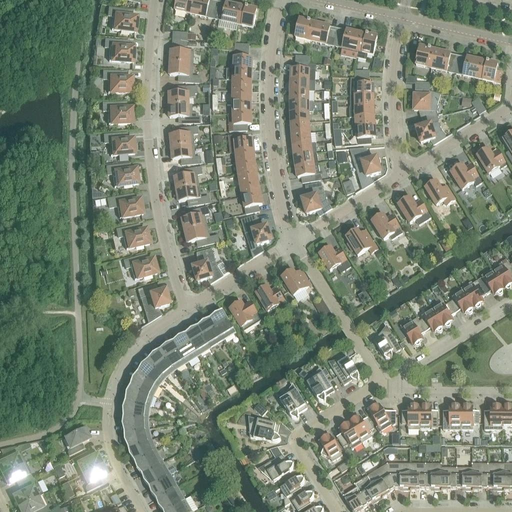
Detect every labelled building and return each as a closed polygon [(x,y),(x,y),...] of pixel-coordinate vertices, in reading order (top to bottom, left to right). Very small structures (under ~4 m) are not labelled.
[(191,15),(194,0),(177,0),(175,12),(186,14),(191,15)] [(206,0),(194,0),(191,15),(213,20),(217,2),(206,0)] [(237,26),(241,8),(220,3),(216,21),(237,26)] [(241,8),(237,26),(242,27),(253,29),(257,11),(249,9),(246,9),(241,8)] [(128,11),(109,9),(108,17),(113,17),(112,31),(135,34),(136,30),(138,30),(138,22),(137,22),(137,19),(128,17),(128,11)] [(312,42),(316,25),(311,24),(311,23),(308,23),(300,21),(296,39),(307,42),(307,41),(312,42)] [(316,25),(312,42),(333,47),(337,30),(316,25)] [(340,30),(336,48),(343,49),(341,55),(356,59),(358,53),(362,35),(340,30)] [(356,59),(366,61),(368,55),(374,57),(378,39),(369,37),(369,36),(367,36),(362,35),(358,53),(356,59)] [(125,42),(106,41),(105,49),(110,49),(109,62),(133,64),(133,60),(135,60),(135,53),(134,53),(134,49),(124,48),(125,42)] [(427,69),(432,70),(436,52),(431,51),(431,50),(429,50),(420,48),(416,66),(427,69)] [(169,56),(169,64),(193,66),(194,54),(172,53),(172,52),(171,52),(171,56),(169,56)] [(235,52),(234,70),(252,71),(252,60),(248,59),(249,53),(235,52)] [(436,52),(432,70),(454,75),(458,57),(436,52)] [(478,80),(482,62),(461,58),(457,75),(478,80)] [(487,64),(482,62),(478,80),(483,81),(500,85),(503,73),(497,72),(498,66),(489,64),(487,63),(487,64)] [(192,78),(193,66),(169,64),(168,73),(170,73),(170,77),(171,77),(183,77),(183,83),(200,84),(200,78),(192,78)] [(315,83),(315,65),(309,65),(296,65),(296,71),(292,70),(291,82),(315,83)] [(228,81),(234,81),(251,82),(252,71),(234,70),(228,70),(228,81)] [(123,73),(104,72),(103,80),(108,80),(108,94),(132,94),(132,91),(134,91),(134,83),(132,83),(132,79),(123,79),(123,73)] [(351,79),(350,97),(374,97),(374,86),(369,86),(369,80),(356,79),(355,79),(351,79)] [(234,81),(233,93),(251,93),(251,82),(234,81)] [(291,92),(308,93),(314,93),(315,83),(291,82),(291,92)] [(416,91),(424,91),(426,92),(429,92),(429,85),(416,84),(416,91)] [(168,107),(189,107),(189,99),(195,97),(195,95),(197,95),(197,88),(182,88),(183,95),(171,95),(169,95),(169,98),(168,98),(168,107)] [(422,112),(422,120),(438,118),(437,113),(438,113),(438,112),(437,112),(438,108),(439,108),(437,107),(440,96),(429,92),(426,92),(424,91),(424,97),(415,97),(414,112),(422,112)] [(308,103),(308,93),(291,92),(291,103),(308,103)] [(251,104),(251,93),(233,93),(233,104),(251,104)] [(374,97),(350,97),(351,108),(356,108),(374,108),(374,97)] [(471,100),(463,99),(462,107),(471,108),(471,100)] [(473,104),(480,116),(486,112),(479,101),(473,104)] [(291,114),(309,113),(314,113),(313,103),(308,103),(291,103),(291,114)] [(122,110),(122,104),(103,104),(103,112),(108,112),(109,126),(133,125),(132,121),(134,121),(134,113),(132,113),(132,110),(122,110)] [(251,114),(251,104),(233,104),(234,115),(251,114)] [(192,107),(189,107),(168,107),(168,116),(170,116),(170,119),(171,119),(183,119),(183,125),(200,125),(200,118),(198,118),(198,115),(192,114),(192,107)] [(350,119),(356,119),(374,118),(374,108),(356,108),(349,108),(350,119)] [(309,124),(309,113),(291,114),(292,125),(309,124)] [(252,126),(251,114),(234,115),(234,127),(234,133),(248,132),(247,126),(252,126)] [(374,118),(356,119),(357,129),(375,128),(374,118)] [(439,123),(438,118),(422,120),(424,128),(417,130),(421,145),(431,142),(434,146),(434,147),(446,139),(440,129),(441,128),(441,127),(441,128),(438,124),(439,124),(439,123)] [(310,134),(309,124),(292,125),(292,136),(310,134)] [(354,138),(356,138),(357,138),(358,140),(358,147),(371,146),(371,139),(376,139),(375,128),(357,129),(357,131),(355,131),(353,132),(352,133),(352,137),(354,138)] [(169,141),(170,149),(194,147),(193,135),(198,135),(197,129),(183,130),(184,136),(172,137),(171,137),(171,140),(169,141)] [(310,134),(292,136),(293,147),(311,145),(317,144),(316,134),(310,134)] [(124,141),(123,135),(104,136),(105,144),(110,144),(111,157),(135,155),(134,152),(136,151),(135,144),(134,144),(133,140),(124,141)] [(236,154),(254,152),(253,141),(248,141),(248,135),(235,136),(236,154)] [(312,155),(311,145),(293,147),(295,157),(312,155)] [(195,159),(194,147),(170,149),(171,158),(172,158),(173,161),(174,161),(186,160),(186,166),(200,165),(200,158),(195,159)] [(355,167),(356,167),(363,191),(374,184),(373,184),(370,178),(381,174),(377,160),(369,162),(366,149),(350,151),(355,166),(354,167),(355,167)] [(492,156),(489,150),(478,157),(481,163),(480,164),(483,169),(485,168),(489,176),(500,169),(501,171),(507,167),(505,164),(505,163),(498,152),(492,156)] [(255,163),(254,152),(236,154),(238,165),(255,163)] [(317,154),(312,155),(295,157),(296,168),(318,165),(317,154)] [(238,165),(239,176),(256,173),(255,163),(238,165)] [(127,172),(126,165),(107,168),(108,176),(113,175),(114,188),(138,185),(138,182),(139,182),(138,174),(137,174),(136,170),(127,172)] [(303,184),(316,182),(322,181),(321,175),(320,175),(318,165),(296,168),(298,179),(302,178),(303,184)] [(463,166),(451,174),(463,192),(474,185),(476,188),(482,184),(478,177),(473,169),(467,173),(465,172),(465,170),(463,166)] [(174,183),(175,191),(199,188),(197,176),(202,175),(201,169),(187,171),(188,177),(176,179),(175,179),(176,183),(174,183)] [(258,184),(256,173),(239,176),(241,187),(258,184)] [(442,191),(437,183),(426,190),(428,194),(426,195),(431,202),(432,201),(437,207),(444,203),(447,207),(456,201),(447,188),(442,191)] [(260,195),(258,184),(241,187),(243,198),(260,195)] [(307,216),(317,213),(319,217),(320,218),(332,210),(326,200),(327,199),(326,199),(324,195),(325,195),(325,194),(321,184),(306,187),(310,199),(302,202),(307,216)] [(201,199),(199,188),(175,191),(177,200),(178,200),(179,203),(180,203),(192,201),(193,207),(210,204),(209,198),(201,199)] [(487,199),(492,196),(489,191),(484,194),(487,199)] [(262,206),(260,195),(243,198),(244,204),(247,216),(260,213),(258,207),(262,206)] [(131,202),(130,196),(108,200),(109,209),(117,208),(120,220),(143,215),(142,212),(144,212),(143,204),(141,204),(140,201),(131,202)] [(427,213),(421,203),(415,206),(410,199),(399,206),(404,215),(402,215),(406,222),(408,221),(410,225),(416,221),(419,227),(431,219),(427,213)] [(181,225),(183,233),(207,228),(204,216),(209,215),(207,209),(194,212),(195,218),(184,221),(184,220),(182,221),(183,224),(181,225)] [(245,235),(246,235),(253,259),(264,252),(260,246),(272,243),(268,228),(260,230),(256,216),(241,221),(245,235)] [(386,221),(383,216),(381,217),(380,216),(374,220),(375,221),(372,223),(376,229),(375,230),(379,236),(380,235),(384,241),(390,238),(392,241),(403,234),(399,228),(392,217),(386,221)] [(232,221),(226,223),(228,231),(235,229),(232,221)] [(137,233),(135,227),(117,231),(118,239),(123,237),(126,251),(150,245),(149,242),(150,241),(149,234),(147,234),(146,230),(137,233)] [(210,239),(207,228),(183,233),(185,242),(187,241),(188,245),(189,244),(201,241),(202,247),(219,243),(217,237),(210,239)] [(361,236),(358,232),(346,239),(350,244),(348,246),(352,253),(354,251),(358,258),(369,251),(372,255),(378,251),(366,232),(361,236)] [(334,254),(331,249),(328,250),(328,249),(321,253),(322,254),(320,256),(325,264),(323,265),(327,270),(328,269),(330,273),(337,268),(341,275),(351,268),(346,261),(340,251),(334,254)] [(198,268),(194,269),(198,284),(208,281),(211,285),(211,286),(223,278),(229,274),(223,264),(218,267),(218,266),(217,267),(215,263),(216,262),(212,250),(197,254),(201,267),(198,268)] [(144,263),(142,257),(124,262),(126,270),(131,268),(134,281),(158,275),(157,271),(158,271),(156,263),(154,264),(153,260),(144,263)] [(511,280),(511,269),(510,266),(508,263),(503,266),(502,264),(492,270),(504,291),(506,289),(506,290),(508,291),(509,291),(511,290),(511,288),(511,287),(511,286),(511,285),(511,280)] [(492,270),(482,277),(483,279),(478,282),(487,296),(492,293),(494,297),(498,295),(499,296),(501,296),(502,295),(503,294),(503,292),(504,291),(492,270)] [(296,275),(293,272),(282,279),(286,285),(285,286),(288,292),(290,291),(294,298),(296,296),(297,298),(304,293),(303,292),(311,287),(301,272),(296,275)] [(407,277),(400,281),(403,286),(409,281),(407,277)] [(397,278),(391,282),(397,291),(403,287),(397,278)] [(487,296),(478,282),(473,285),(472,283),(462,289),(464,293),(474,309),(476,308),(477,310),(479,310),(481,309),(481,307),(481,305),(484,303),(482,299),(487,296)] [(140,300),(141,300),(149,324),(162,316),(161,316),(157,310),(169,307),(165,292),(157,294),(155,286),(138,291),(140,300)] [(271,294),(268,288),(257,295),(260,301),(259,302),(262,307),(264,306),(268,314),(279,307),(278,305),(284,301),(277,290),(271,294)] [(134,290),(128,292),(130,298),(136,296),(134,290)] [(455,301),(450,304),(456,315),(462,311),(464,315),(468,313),(468,314),(469,315),(471,315),(472,314),(473,312),(473,311),(472,310),(474,309),(464,293),(454,299),(455,301)] [(242,304),(231,311),(244,333),(261,323),(251,305),(245,309),(242,304)] [(456,315),(450,304),(445,307),(443,305),(433,311),(444,328),(446,327),(447,328),(449,328),(450,328),(451,326),(451,324),(450,324),(454,322),(451,318),(456,315)] [(326,306),(318,311),(323,318),(331,313),(326,306)] [(352,306),(346,309),(350,314),(355,311),(352,306)] [(425,319),(420,323),(426,333),(431,330),(434,334),(437,332),(439,333),(441,334),(442,333),(443,331),(442,329),(444,328),(433,311),(423,318),(425,319)] [(210,320),(223,341),(235,333),(236,334),(223,312),(210,320)] [(331,316),(326,319),(329,324),(334,321),(331,316)] [(426,333),(420,323),(417,319),(412,322),(411,321),(401,327),(402,329),(408,338),(413,347),(415,346),(417,347),(419,347),(420,346),(421,345),(420,343),(424,341),(421,337),(426,333)] [(223,341),(210,320),(198,328),(211,348),(223,341)] [(397,326),(394,327),(403,341),(408,338),(402,329),(400,331),(397,326)] [(211,348),(198,328),(186,335),(199,356),(211,348)] [(393,356),(402,351),(387,328),(374,342),(379,350),(379,351),(380,351),(384,358),(385,359),(386,360),(387,361),(388,361),(389,362),(391,362),(392,362),(392,363),(392,362),(393,361),(393,360),(393,359),(393,358),(393,356)] [(174,343),(187,363),(199,356),(186,335),(174,343)] [(161,351),(174,371),(187,363),(174,343),(161,351)] [(149,361),(165,378),(174,371),(161,351),(149,361)] [(353,366),(348,359),(330,364),(344,387),(353,382),(354,382),(355,383),(356,383),(357,383),(358,383),(359,384),(359,383),(359,382),(359,381),(359,380),(360,379),(359,378),(359,377),(359,376),(359,375),(358,374),(354,367),(354,366),(353,366)] [(138,373),(158,387),(165,378),(149,361),(139,373),(138,373)] [(321,369),(308,384),(312,391),(312,392),(312,393),(313,392),(318,401),(319,402),(320,402),(321,403),(322,404),(324,404),(325,404),(326,404),(325,404),(326,402),(326,401),(326,400),(326,399),(326,398),(335,393),(326,378),(322,372),(321,369)] [(131,387),(153,397),(158,387),(138,373),(131,387)] [(293,386),(280,401),(285,408),(285,409),(286,409),(290,417),(291,418),(293,419),(294,420),(295,420),(296,421),(297,421),(298,421),(299,421),(298,421),(299,419),(299,418),(299,416),(299,415),(308,409),(293,386)] [(126,402),(149,408),(153,397),(131,387),(126,401),(126,402)] [(203,389),(198,392),(202,399),(207,396),(203,389)] [(149,408),(126,402),(124,417),(124,418),(148,419),(149,408)] [(260,405),(255,411),(262,418),(268,412),(260,405)] [(409,431),(420,431),(420,408),(418,408),(418,407),(418,406),(416,405),(415,405),(413,406),(413,407),(409,407),(409,412),(402,412),(402,413),(402,425),(409,425),(409,431)] [(420,431),(432,431),(432,429),(438,429),(438,413),(438,412),(432,412),(432,408),(428,408),(428,407),(428,406),(426,405),(424,405),(423,406),(422,407),(422,408),(420,408),(420,431)] [(450,431),(462,431),(462,408),(460,408),(460,407),(459,406),(458,405),(456,405),(454,406),(454,407),(454,408),(450,408),(450,412),(443,412),(443,413),(444,413),(444,429),(450,429),(450,431)] [(464,408),(462,408),(462,431),(473,431),(473,425),(480,425),(480,413),(480,412),(473,412),(473,408),(469,408),(469,407),(469,406),(467,405),(466,405),(464,406),(464,407),(464,408)] [(503,432),(503,428),(503,408),(501,408),(500,406),(499,405),(497,405),(496,406),(495,408),(491,408),(491,413),(485,413),(485,425),(491,425),(491,432),(503,432)] [(505,408),(503,408),(503,428),(511,427),(511,407),(510,408),(510,406),(508,405),(507,405),(505,406),(505,408)] [(369,412),(382,432),(392,426),(393,427),(396,425),(396,413),(396,412),(384,412),(380,406),(376,408),(375,407),(373,407),(372,407),(371,409),(371,411),(369,412)] [(148,419),(124,418),(124,433),(125,434),(148,430),(148,419)] [(350,424),(363,444),(372,438),(369,433),(375,430),(368,419),(362,422),(360,418),(357,420),(356,420),(355,419),(353,419),(352,420),(351,421),(352,423),(350,424)] [(251,438),(263,441),(263,442),(264,442),(273,444),(274,444),(275,444),(276,444),(278,443),(279,443),(280,442),(281,442),(281,441),(280,439),(279,438),(279,437),(277,436),(280,426),(249,419),(251,438)] [(363,444),(350,424),(348,425),(347,424),(345,424),(344,425),(343,426),(343,428),(340,430),(343,434),(337,438),(338,438),(344,449),(349,445),(353,451),(363,444)] [(80,431),(65,439),(70,450),(66,452),(69,457),(82,451),(80,445),(90,440),(88,435),(89,434),(85,427),(79,430),(80,431)] [(128,449),(151,441),(148,430),(125,434),(128,448),(128,449)] [(324,449),(321,455),(322,455),(330,459),(333,463),(343,457),(330,436),(329,438),(328,437),(327,436),(325,436),(324,437),(323,439),(323,440),(324,441),(320,443),(324,449)] [(135,464),(156,452),(151,441),(128,449),(134,463),(135,464)] [(0,470),(2,476),(26,464),(18,448),(15,449),(3,455),(2,456),(5,461),(0,463),(0,470)] [(278,449),(270,451),(276,460),(283,456),(278,449)] [(142,476),(163,464),(156,452),(135,464),(142,476)] [(83,475),(103,465),(97,455),(87,460),(84,454),(71,461),(73,464),(76,465),(77,465),(83,475)] [(288,465),(283,456),(276,460),(259,470),(274,483),(282,478),(283,478),(291,473),(292,472),(292,471),(293,470),(294,469),(294,468),(294,467),(294,466),(295,466),(294,465),(293,465),(292,465),(291,464),(289,464),(288,465)] [(339,468),(342,474),(353,467),(349,462),(339,468)] [(21,486),(34,480),(26,464),(2,476),(7,485),(9,486),(18,481),(21,486)] [(149,488),(170,476),(163,464),(142,476),(149,488)] [(103,465),(83,475),(88,486),(86,487),(85,490),(87,493),(100,487),(97,481),(108,476),(103,465)] [(388,465),(387,465),(368,477),(383,500),(391,495),(389,493),(394,490),(395,490),(389,469),(388,465)] [(388,465),(389,469),(395,490),(400,490),(401,490),(402,490),(404,490),(404,492),(410,492),(410,465),(388,465)] [(410,492),(420,492),(420,490),(425,490),(426,490),(426,465),(410,465),(410,492)] [(441,492),(441,469),(442,469),(442,466),(442,465),(441,465),(426,465),(426,490),(432,490),(433,490),(435,490),(435,492),(441,492)] [(473,492),(479,492),(482,492),(482,490),(488,490),(488,465),(473,465),(472,465),(472,466),(472,469),(473,469),(473,492)] [(504,492),(504,465),(489,465),(488,465),(488,490),(489,490),(494,490),(494,491),(495,490),(497,490),(497,492),(504,492)] [(442,469),(441,469),(441,492),(451,492),(451,490),(456,490),(457,490),(457,469),(442,469)] [(473,492),(473,469),(472,469),(457,469),(457,490),(458,490),(463,490),(464,490),(466,490),(466,492),(473,492)] [(156,501),(177,489),(170,476),(149,488),(156,501)] [(347,477),(342,480),(345,486),(351,482),(347,477)] [(357,489),(369,508),(383,500),(368,477),(355,485),(354,485),(355,486),(357,489)] [(296,480),(281,490),(284,495),(286,508),(285,508),(286,509),(291,506),(290,505),(305,496),(302,491),(302,490),(300,488),(301,488),(302,487),(303,486),(303,485),(304,484),(305,483),(305,482),(305,481),(305,480),(303,479),(302,479),(300,479),(299,479),(298,479),(297,480),(296,480)] [(18,508),(38,498),(42,496),(34,480),(21,486),(24,492),(14,496),(14,498),(18,508)] [(58,481),(52,484),(55,489),(61,486),(58,481)] [(162,511),(165,511),(184,501),(177,489),(156,501),(162,511)] [(357,489),(344,497),(344,496),(343,497),(344,498),(351,509),(351,510),(352,511),(363,511),(369,508),(357,489)] [(306,495),(305,496),(290,505),(291,506),(294,510),(293,511),(313,511),(315,511),(311,506),(312,506),(311,506),(310,504),(311,503),(312,502),(313,501),(313,500),(314,499),(314,498),(314,497),(314,496),(315,496),(314,495),(313,495),(312,495),(311,494),(309,494),(308,495),(307,495),(306,495)] [(38,498),(18,508),(20,511),(49,511),(48,509),(45,508),(44,508),(38,498)] [(184,501),(165,511),(194,511),(197,510),(190,498),(184,501)]
